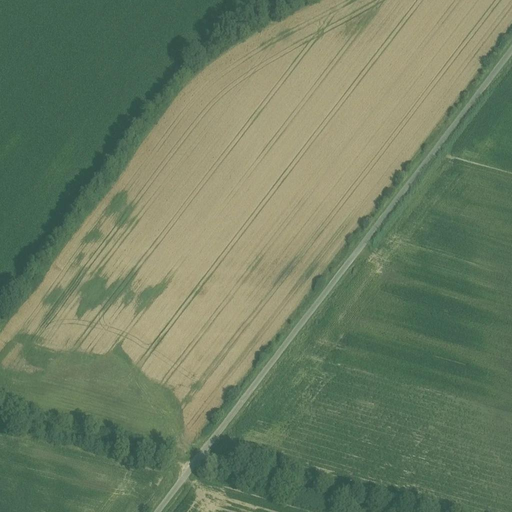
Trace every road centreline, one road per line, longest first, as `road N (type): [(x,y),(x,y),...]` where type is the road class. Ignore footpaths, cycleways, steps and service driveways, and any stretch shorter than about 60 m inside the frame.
road 1 (unclassified): [(511,49),(157,511)]
road 2 (track): [(0,407),(372,511)]
